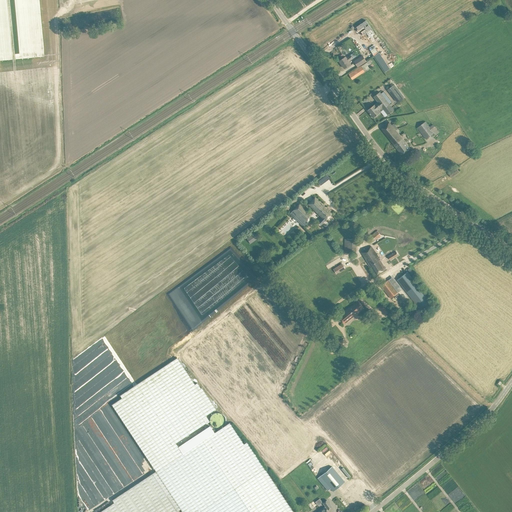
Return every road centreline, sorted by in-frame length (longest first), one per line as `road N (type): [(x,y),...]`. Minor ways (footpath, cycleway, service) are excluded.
road 1 (unclassified): [(471,222),(384,156),(270,0)]
road 2 (unclassified): [(373,511),(480,421),(511,382)]
road 3 (unclassified): [(354,291),(471,222)]
